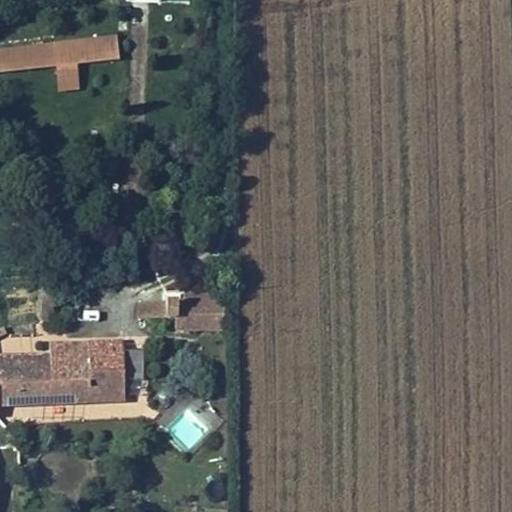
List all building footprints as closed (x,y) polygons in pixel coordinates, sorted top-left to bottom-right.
[(45,68),(110,59),(106,34),(42,43),(45,68)] [(124,211),(136,212),(138,182),(126,181),(124,211)] [(190,280),(172,281),(172,298),(156,298),(156,311),(190,309),(190,280)] [(94,345),(94,355),(46,357),(0,357),(0,403),(30,403),(115,401),(113,344),(94,345)] [(47,347),(46,357),(94,355),(94,345),(47,347)] [(126,377),(141,377),(141,351),(125,352),(126,377)] [(75,418),(97,416),(96,404),(74,406),(75,418)]
